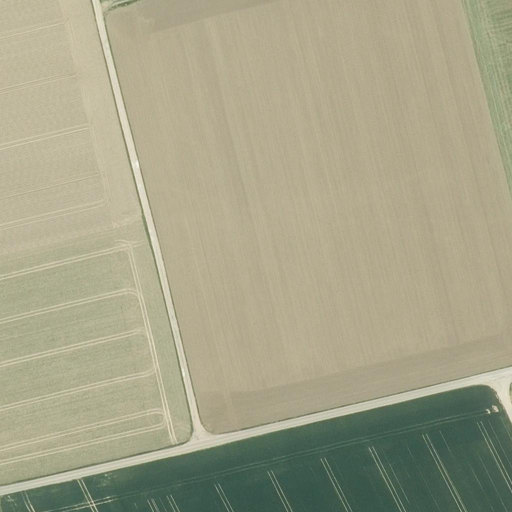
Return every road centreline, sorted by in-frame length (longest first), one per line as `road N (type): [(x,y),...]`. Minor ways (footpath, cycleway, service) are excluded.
road 1 (unclassified): [(511,373),(0,494)]
road 2 (track): [(199,448),(181,339),(94,10)]
